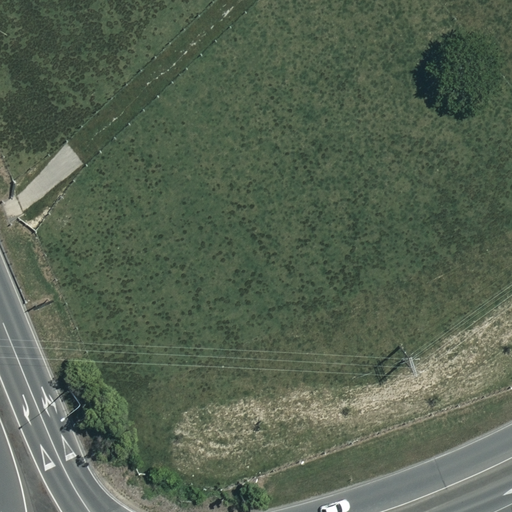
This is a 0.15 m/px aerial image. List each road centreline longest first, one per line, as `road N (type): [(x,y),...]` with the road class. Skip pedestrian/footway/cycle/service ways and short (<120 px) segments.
road 1 (track): [(0,211),(75,153),(233,0)]
road 2 (secondary): [(0,316),(63,466),(91,511)]
road 3 (secondary): [(328,511),(511,439)]
